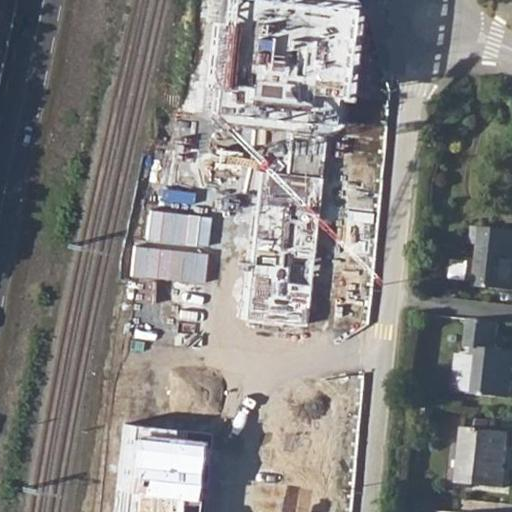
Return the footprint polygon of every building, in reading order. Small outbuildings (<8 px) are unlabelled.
[(344,4),(305,0),(215,0),(202,118),(329,132),(344,4)] [(162,98),(155,97),(153,115),(160,116),(162,98)] [(264,135),(243,318),(301,324),(322,142),(264,135)] [(511,229),(473,226),(472,243),(479,244),(475,286),(511,290),(511,229)] [(500,322),(471,319),(468,347),(477,348),(476,356),(461,355),(458,389),(473,391),(473,394),(511,398),(511,351),(498,350),(500,322)] [(199,511),(206,435),(141,429),(132,511),(199,511)] [(464,429),(459,484),(504,488),(509,434),(464,429)]
